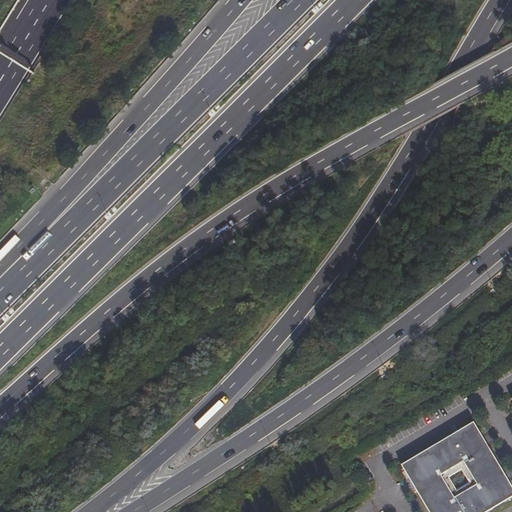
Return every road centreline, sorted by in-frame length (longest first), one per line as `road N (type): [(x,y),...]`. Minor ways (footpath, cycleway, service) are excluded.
road 1 (motorway): [(92,511),(224,397),(295,320),(366,229),(498,0)]
road 2 (motorway): [(0,410),(215,228),(511,57)]
road 3 (motorway): [(0,350),(355,0)]
road 4 (motorway): [(136,511),(358,363),(511,238)]
road 5 (motorway): [(296,0),(0,292)]
road 6 (motorway): [(238,0),(0,267)]
